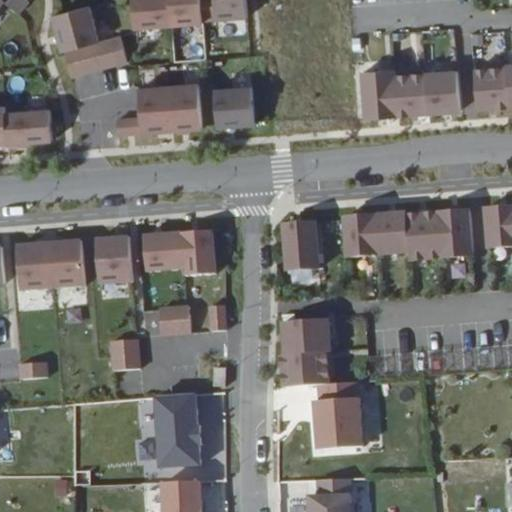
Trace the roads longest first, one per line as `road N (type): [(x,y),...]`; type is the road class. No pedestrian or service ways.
road 1 (residential): [(254,168),(250,511)]
road 2 (residential): [(511,151),(254,168)]
road 3 (residential): [(254,168),(0,191)]
